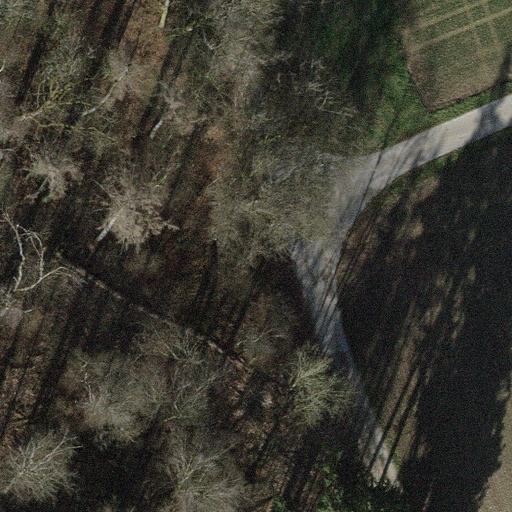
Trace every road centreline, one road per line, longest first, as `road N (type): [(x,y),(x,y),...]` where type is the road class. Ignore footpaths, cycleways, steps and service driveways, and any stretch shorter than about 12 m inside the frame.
road 1 (track): [(232,0),(403,511)]
road 2 (track): [(511,112),(295,202)]
